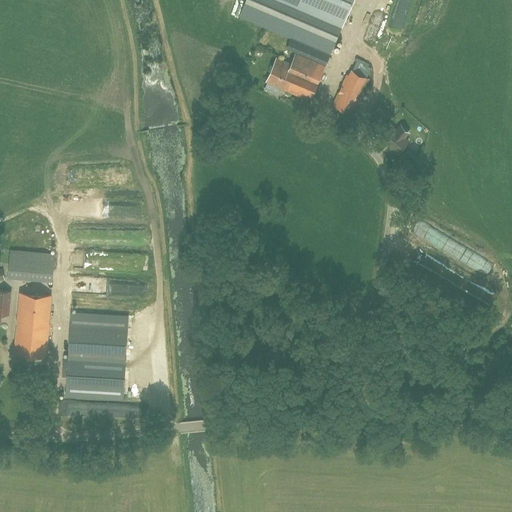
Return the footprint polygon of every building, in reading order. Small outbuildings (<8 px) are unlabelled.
[(310,100),(346,15),(352,0),(245,0),(239,16),(291,38),(286,48),(296,52),(291,63),(276,57),(266,81),(310,100)] [(371,67),(356,61),(352,69),(351,69),(349,74),(347,74),(333,104),(353,113),(369,78),(367,77),(371,67)] [(381,130),(386,134),(383,138),(398,152),(408,141),(404,137),(408,133),(400,126),(396,130),(393,127),(394,126),(389,122),(381,130)] [(412,163),(417,156),(407,147),(402,154),(412,163)] [(104,228),(86,230),(87,241),(105,240),(104,228)] [(11,247),(8,272),(52,277),(55,252),(11,247)] [(0,316),(0,314),(8,315),(10,291),(0,290),(0,316)] [(14,353),(46,356),(49,323),(48,323),(51,294),(20,292),(14,353)] [(63,377),(67,377),(66,396),(123,400),(128,315),(71,312),(69,355),(64,355),(63,377)]
